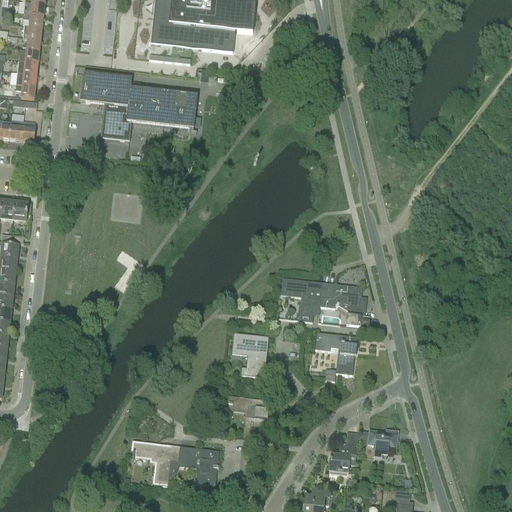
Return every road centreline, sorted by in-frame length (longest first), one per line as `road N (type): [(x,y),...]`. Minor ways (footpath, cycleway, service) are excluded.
road 1 (tertiary): [(402,386),(322,10)]
road 2 (residential): [(0,415),(20,417),(47,178)]
road 3 (residential): [(47,178),(68,0)]
road 4 (residential): [(269,511),(228,489),(231,444),(176,439),(177,425)]
road 5 (track): [(417,193),(511,69)]
road 6 (tertiary): [(446,511),(402,386)]
